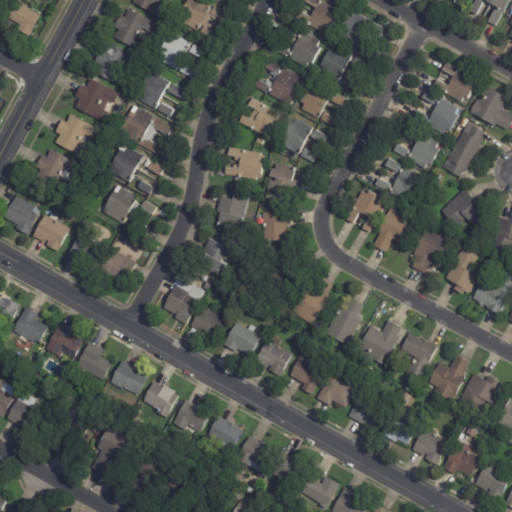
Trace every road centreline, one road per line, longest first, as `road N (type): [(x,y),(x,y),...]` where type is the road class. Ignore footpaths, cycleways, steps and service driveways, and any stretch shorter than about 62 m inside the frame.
road 1 (residential): [(458,511),(0,253)]
road 2 (residential): [(511,353),(333,257),(323,237),(324,210),(411,28)]
road 3 (residential): [(260,0),(203,103),(189,198),(128,329)]
road 4 (tertiary): [(84,0),(0,156)]
road 5 (residential): [(511,82),(362,0)]
road 6 (residential): [(111,511),(0,448)]
